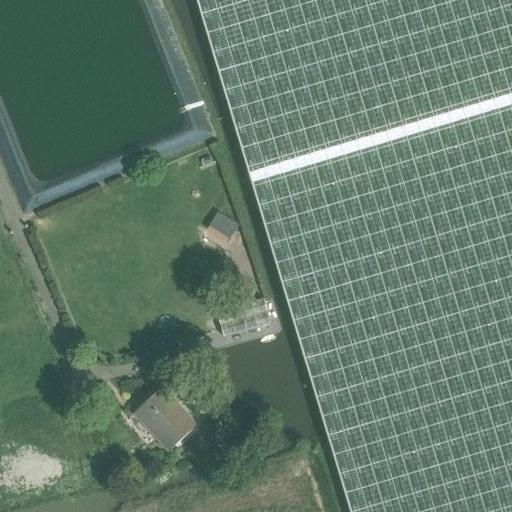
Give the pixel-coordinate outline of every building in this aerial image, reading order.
[(511,511),(511,0),(195,0),(349,511),(511,511)] [(208,232),(228,244),(239,225),(219,213),(208,232)] [(217,314),(225,339),(270,326),(262,300),(217,314)] [(169,452),(195,428),(162,392),(135,416),(169,452)] [(229,442),(224,432),(214,437),(219,447),(229,442)]
